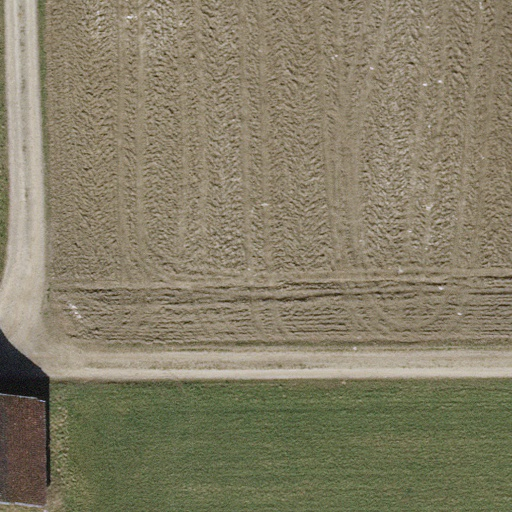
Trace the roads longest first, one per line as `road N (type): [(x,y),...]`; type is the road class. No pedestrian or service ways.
road 1 (track): [(511,370),(0,371)]
road 2 (track): [(24,0),(28,371)]
